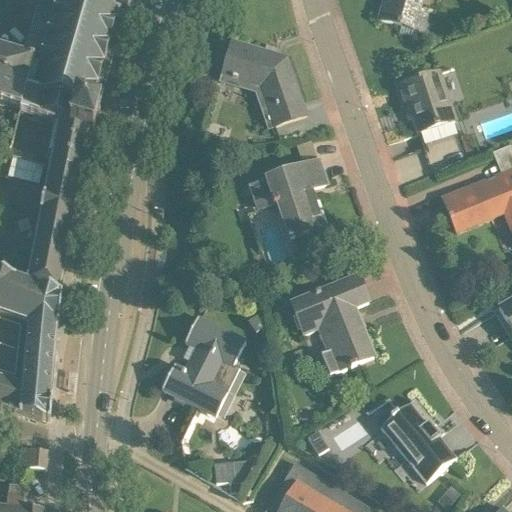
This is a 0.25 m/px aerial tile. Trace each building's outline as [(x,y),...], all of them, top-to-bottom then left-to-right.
[(49,168),(85,177),(93,134),(94,131),(98,118),(99,112),(99,109),(129,4),(126,0),(25,0),(24,4),(39,8),(25,55),(26,55),(24,62),(25,63),(19,82),(10,80),(7,88),(24,92),(19,111),(58,122),(49,168)] [(379,23),(413,33),(422,0),(391,0),(390,6),(384,4),(379,23)] [(232,45),(220,85),(221,86),(223,79),(254,87),(257,80),(268,83),(275,103),(265,106),(259,108),(268,132),(307,118),(287,61),(274,58),(272,62),(264,60),(265,55),(232,45)] [(0,105),(19,111),(24,92),(7,88),(10,80),(19,82),(25,63),(24,62),(0,55),(0,105)] [(437,76),(402,88),(416,137),(453,125),(437,76)] [(299,164),(315,159),(310,144),(295,148),(299,164)] [(264,184),(249,188),(255,207),(275,201),(278,209),(289,243),(324,231),(314,201),(310,202),(307,194),(326,188),(318,165),(264,184)] [(85,177),(49,168),(27,286),(0,278),(0,318),(19,324),(26,326),(27,325),(39,326),(39,322),(47,323),(46,327),(56,328),(57,327),(59,327),(61,297),(60,297),(83,181),(84,180),(84,179),(85,177)] [(456,236),(504,217),(511,236),(511,172),(501,177),(501,178),(466,192),(442,202),(441,201),(440,201),(450,224),(451,223),(456,236)] [(321,358),(329,379),(355,368),(373,360),(362,332),(359,333),(353,320),(356,318),(354,312),(368,306),(358,280),(291,308),(302,334),(317,328),(328,354),(321,358)] [(511,303),(498,312),(511,334),(511,303)] [(0,410),(12,414),(14,385),(22,387),(26,326),(0,318),(0,410)] [(245,345),(215,330),(197,321),(185,346),(197,352),(186,375),(174,369),(162,394),(215,420),(239,371),(233,368),(245,345)] [(14,385),(12,414),(42,423),(50,424),(52,402),(50,401),(50,395),(53,395),(53,393),(51,392),(52,377),(55,377),(55,375),(52,374),(54,359),(56,359),(57,356),(54,356),(55,340),(58,341),(58,338),(56,338),(56,328),(46,327),(47,323),(39,322),(39,326),(27,325),(26,326),(22,387),(14,385)] [(415,404),(381,432),(426,488),(456,463),(431,433),(435,430),(415,404)] [(319,458),(330,451),(320,435),(309,442),(319,458)] [(24,471),(46,473),(48,455),(25,453),(24,471)] [(240,486),(246,486),(256,464),(234,467),(237,487),(230,488),(232,498),(242,497),(240,486)] [(370,511),(295,466),(267,511),(370,511)] [(233,485),(232,470),(217,472),(219,487),(233,485)] [(453,490),(447,498),(456,506),(463,499),(453,490)] [(0,511),(26,511),(22,511),(23,497),(9,495),(7,510),(0,510),(0,511)]
